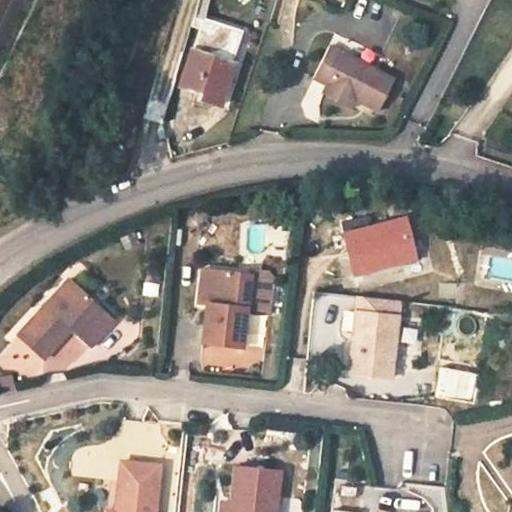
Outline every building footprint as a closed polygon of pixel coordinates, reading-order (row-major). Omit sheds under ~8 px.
[(200,29),(238,42),(242,31),(194,15),(191,26),(200,29)] [(231,64),(238,42),(200,29),(192,52),(191,51),(179,86),(194,92),(191,104),(201,107),(203,100),(220,106),(233,66),(231,64)] [(345,92),(355,98),(378,109),(394,79),(374,69),(379,58),(335,35),(312,77),(325,84),(322,91),(341,101),(345,92)] [(351,106),(355,98),(345,92),(341,101),(351,106)] [(372,215),(346,221),(350,235),(375,228),(372,215)] [(350,235),(347,236),(358,277),(420,260),(409,219),(375,228),(350,235)] [(511,288),(511,250),(479,248),(476,286),(511,288)] [(214,274),(206,272),(201,305),(210,306),(214,274)] [(253,278),(214,274),(210,306),(206,345),(244,350),(253,278)] [(71,279),(19,337),(46,361),(76,327),(82,331),(79,335),(93,348),(118,321),(71,279)] [(367,299),(358,298),(353,343),(355,343),(359,344),(362,314),(365,314),(367,299)] [(404,303),(367,299),(365,314),(362,314),(359,344),(355,343),(352,376),(396,380),(404,303)] [(437,393),(476,399),(481,370),(441,364),(437,393)] [(17,374),(1,378),(4,388),(20,384),(17,374)] [(116,511),(156,511),(162,467),(123,462),(116,511)] [(232,511),(278,511),(284,472),(239,466),(233,506),(232,511)]
